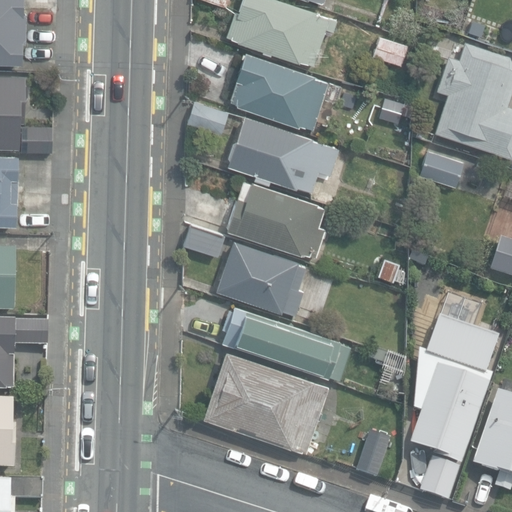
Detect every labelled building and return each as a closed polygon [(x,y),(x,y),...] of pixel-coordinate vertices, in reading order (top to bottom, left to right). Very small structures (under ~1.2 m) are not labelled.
[(0,0),(0,62),(22,63),(22,41),(26,41),(27,13),(23,13),(23,7),(57,8),(56,0),(0,0)] [(299,60),(314,65),(324,32),(331,34),(336,19),(315,12),(316,10),(284,0),(242,0),(238,13),(234,11),(226,36),(231,37),(230,39),(299,61),(299,60)] [(465,30),(482,36),(486,26),(470,19),(465,30)] [(372,55),(402,65),(408,45),(379,35),(372,55)] [(434,132),(511,158),(511,106),(508,105),(511,92),(511,60),(510,56),(465,41),(458,59),(447,55),(435,90),(447,94),(434,132)] [(299,123),(313,128),(328,82),(314,77),(314,75),(245,52),(229,100),(237,102),(236,105),(298,126),(299,123)] [(0,148),(20,149),(20,146),(52,147),(53,126),(22,125),(22,122),(25,122),(26,75),(0,74),(0,148)] [(381,108),(401,114),(405,103),(384,96),(381,108)] [(188,123),(221,133),(228,111),(195,100),(188,123)] [(296,185),(310,190),(317,170),(330,174),(338,147),(311,139),(312,137),(244,114),(227,165),(295,187),(296,185)] [(428,149),(420,174),(454,185),(462,160),(428,149)] [(0,223),(16,224),(18,155),(0,154),(0,223)] [(503,197),(511,200),(511,177),(510,177),(503,197)] [(301,251),(316,256),(325,228),(316,225),(323,206),(316,204),(317,201),(251,180),(250,182),(242,180),(226,229),(300,253),(301,251)] [(183,244),(218,256),(225,233),(190,222),(183,244)] [(282,308),(296,313),(304,289),(299,287),(306,266),(297,263),(298,261),(233,238),(215,289),(280,311),(282,308)] [(489,271),(511,277),(511,242),(499,238),(489,271)] [(0,310),(13,311),(15,249),(0,248),(0,310)] [(382,262),(377,279),(398,285),(404,269),(382,262)] [(454,290),(485,300),(490,283),(460,273),(454,290)] [(488,312),(460,301),(449,330),(477,341),(488,312)] [(222,342),(339,379),(350,342),(337,338),(338,335),(233,302),(231,309),(229,308),(222,330),(226,331),(222,342)] [(15,351),(15,344),(16,319),(0,318),(0,389),(7,390),(7,388),(17,388),(18,351),(15,351)] [(16,319),(15,344),(48,345),(49,320),(16,319)] [(433,456),(460,465),(489,380),(478,377),(482,364),(470,360),(473,352),(447,344),(440,363),(437,363),(410,443),(435,452),(433,456)] [(203,417),(301,451),(302,448),(306,450),(328,384),(226,350),(203,417)] [(511,395),(497,390),(471,464),(499,474),(500,472),(511,476),(511,395)] [(0,463),(13,464),(15,421),(11,420),(12,396),(0,395),(0,463)] [(356,469),(377,477),(390,438),(370,431),(356,469)] [(423,493),(445,500),(456,467),(434,460),(423,493)] [(0,511),(13,511),(14,498),(44,498),(44,478),(0,477),(0,511)]
